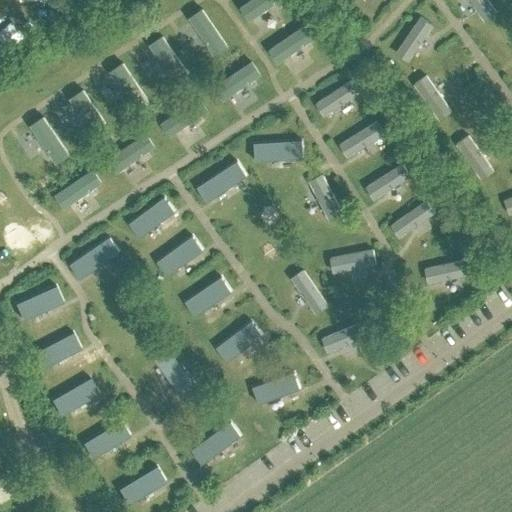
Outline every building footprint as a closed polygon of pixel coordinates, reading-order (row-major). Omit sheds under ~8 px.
[(248,0),(240,6),(250,20),(278,0),(248,0)] [(469,0),(483,19),(496,10),(488,0),(469,0)] [(189,14),(216,55),(229,46),(202,5),(189,14)] [(419,14),(394,51),(408,60),(432,23),(419,14)] [(269,48),(279,62),(318,35),(309,21),(269,48)] [(498,33),(511,53),(511,25),(511,24),(498,33)] [(150,42),(176,82),(190,73),(163,33),(150,42)] [(213,85),(223,99),(263,72),(253,58),(213,85)] [(110,69),(136,109),(150,100),(123,60),(110,69)] [(427,73),(413,83),(438,119),(452,109),(427,73)] [(315,102),(322,114),(359,92),(352,80),(315,102)] [(71,96),(97,136),(111,127),(84,87),(71,96)] [(161,121),(171,135),(211,108),(201,94),(161,121)] [(456,133),(487,114),(480,102),(449,122),(456,133)] [(30,122),(57,162),(71,153),(44,113),(30,122)] [(378,120),(342,142),(351,155),(386,132),(378,120)] [(108,158),(117,172),(157,145),(148,131),(108,158)] [(468,133),(456,141),(481,177),(493,169),(468,133)] [(302,139),(253,141),(253,157),(303,155),(302,139)] [(195,185),(205,200),(246,173),(237,158),(195,185)] [(369,183),(376,194),(411,171),(403,160),(369,183)] [(55,192),(65,206),(104,179),(95,165),(55,192)] [(342,210),(322,172),(308,179),(328,217),(342,210)] [(129,221),(139,235),(175,209),(165,195),(129,221)] [(393,223),(402,236),(437,213),(429,200),(393,223)] [(158,259),(168,273),(203,247),(193,233),(158,259)] [(32,248),(33,234),(11,234),(11,247),(32,248)] [(110,235),(70,261),(80,275),(120,249),(110,235)] [(372,247),(329,256),(332,271),(376,262),(372,247)] [(425,266),(428,281),(471,272),(468,257),(425,266)] [(303,266),(289,276),(314,312),(328,302),(303,266)] [(222,275),(186,299),(195,313),(231,288),(222,275)] [(15,302),(22,317),(63,299),(56,284),(15,302)] [(131,344),(147,336),(126,297),(110,306),(131,344)] [(217,345),(227,359),(262,333),(252,319),(217,345)] [(321,336),(327,351),(368,335),(362,320),(321,336)] [(33,352),(41,367),(82,345),(73,330),(33,352)] [(153,354),(182,392),(196,382),(167,343),(153,354)] [(253,385),(259,402),(301,386),(295,369),(253,385)] [(50,399),(59,414),(99,391),(90,375),(50,399)] [(121,418),(81,442),(90,457),(129,433),(121,418)] [(192,447),(202,461),(241,433),(231,419),(192,447)] [(118,488),(128,502),(166,478),(156,463),(118,488)] [(0,491),(6,501),(22,491),(13,476),(0,483),(0,491)]
